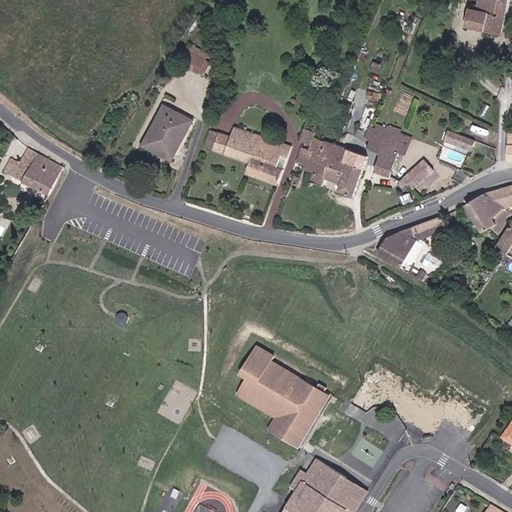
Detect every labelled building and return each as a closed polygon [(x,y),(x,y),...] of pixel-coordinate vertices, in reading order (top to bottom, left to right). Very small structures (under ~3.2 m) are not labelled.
[(503,37),(510,0),(477,0),(476,9),(468,8),(465,26),(503,37)] [(178,55),(172,68),(190,77),(196,64),(178,55)] [(239,106),(219,95),(216,101),(236,112),(239,106)] [(293,114),(301,118),(303,114),(309,99),(301,95),(293,114)] [(136,143),(167,157),(184,123),(154,108),(136,143)] [(299,124),(310,129),(313,119),(303,114),(301,118),(299,124)] [(392,149),(399,132),(373,120),(368,133),(381,138),(376,152),(369,169),(383,174),(392,149)] [(249,143),(242,162),(239,171),(270,183),(275,167),(268,165),(272,154),(280,156),(283,145),(281,145),(282,143),(278,141),(278,143),(254,134),(257,124),(251,121),(246,134),(244,140),(249,143)] [(294,175),(293,179),(302,182),(303,179),(315,183),(318,175),(325,155),(327,156),(331,144),(307,135),(310,129),(299,124),(293,140),(304,145),(303,149),(298,164),(294,175)] [(196,149),(242,162),(249,143),(244,140),(246,134),(224,127),(220,136),(202,131),(196,149)] [(441,127),(437,137),(462,146),(465,136),(441,127)] [(357,138),(360,131),(355,129),(352,136),(357,138)] [(405,134),(399,132),(392,149),(399,152),(405,134)] [(381,138),(368,133),(362,147),(376,152),(381,138)] [(164,163),(167,157),(136,143),(134,149),(164,163)] [(361,156),(331,144),(327,156),(325,155),(318,175),(334,182),(341,163),(356,169),(361,156)] [(298,164),(303,149),(296,146),(290,161),(298,164)] [(54,166),(20,148),(13,161),(5,158),(0,168),(0,171),(39,195),(54,166)] [(275,167),(280,156),(272,154),(268,165),(275,167)] [(424,167),(414,157),(395,176),(405,186),(424,167)] [(345,195),(356,169),(341,163),(334,182),(331,189),(345,195)] [(291,184),(293,179),(294,175),(287,172),(283,181),(291,184)] [(511,180),(481,189),(477,191),(497,202),(511,197),(511,180)] [(502,203),(497,202),(477,191),(460,201),(477,228),(484,224),(491,230),(505,209),(502,203)] [(324,229),(343,233),(343,213),(325,210),(324,229)] [(408,225),(414,236),(434,228),(438,233),(442,231),(446,235),(449,233),(433,215),(408,225)] [(511,216),(510,215),(490,244),(502,252),(502,251),(511,237),(511,235),(511,216)] [(407,238),(414,236),(408,225),(395,229),(398,234),(384,261),(395,267),(407,238)] [(398,234),(395,229),(380,235),(368,253),(384,261),(398,234)] [(407,238),(395,267),(400,268),(412,240),(407,238)] [(511,256),(502,251),(502,252),(497,259),(511,265),(511,264),(511,256)] [(410,277),(416,280),(420,272),(414,269),(410,277)] [(482,282),(488,272),(484,270),(478,279),(482,282)] [(122,326),(127,324),(128,317),(122,313),(117,316),(117,323),(122,326)] [(255,348),(239,376),(246,380),(237,396),(277,418),(270,431),(287,440),(316,389),(323,393),(325,388),(317,383),(315,388),(269,363),(272,358),(255,348)] [(479,408),(444,389),(436,404),(370,370),(354,400),(369,408),(374,397),(433,427),(441,412),(469,426),(479,408)] [(323,393),(316,389),(287,440),(299,448),(329,396),(323,393)] [(511,435),(511,416),(503,430),(511,435)] [(315,458),(281,511),(352,511),(356,505),(334,491),(344,476),(315,458)] [(366,489),(344,476),(334,491),(356,505),(366,489)] [(511,511),(511,509),(489,494),(480,506),(488,511),(511,511)]
